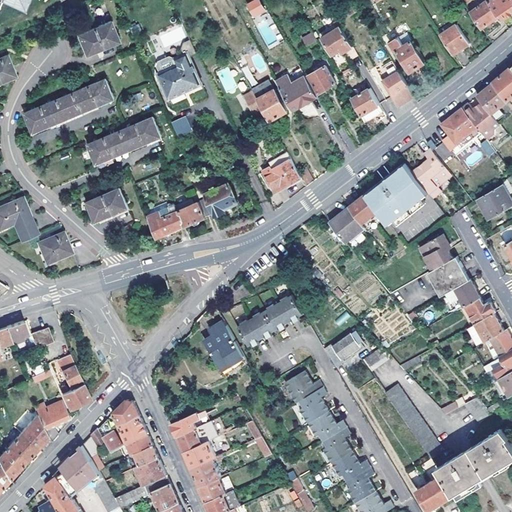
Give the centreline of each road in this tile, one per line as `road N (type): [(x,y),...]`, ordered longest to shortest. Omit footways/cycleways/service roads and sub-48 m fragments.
road 1 (tertiary): [(247,244),(511,43)]
road 2 (residential): [(124,275),(23,176),(10,152),(12,108),(52,50)]
road 3 (residential): [(1,511),(135,369)]
road 4 (residential): [(135,369),(200,511)]
